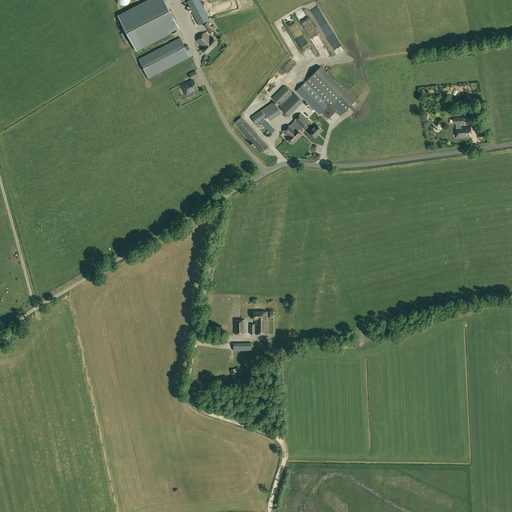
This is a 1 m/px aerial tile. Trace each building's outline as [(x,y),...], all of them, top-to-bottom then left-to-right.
[(177,26),(163,0),(157,0),(119,20),(134,48),(177,26)] [(190,0),(187,2),(199,26),(210,20),(199,0),(190,0)] [(277,25),(282,34),(293,29),(288,19),(277,25)] [(204,26),(210,32),(216,27),(214,25),(212,27),(208,22),(204,26)] [(204,32),(200,37),(196,41),(204,48),(202,49),(207,54),(218,42),(213,37),(211,39),(204,32)] [(185,46),(180,37),(138,59),(148,78),(193,55),(188,45),(185,46)] [(320,115),(322,113),(329,120),(336,112),(340,116),(355,101),(321,66),(305,81),(324,100),(324,101),(305,82),(296,91),(320,115)] [(182,86),(183,89),(184,89),(185,91),(185,92),(186,95),(198,89),(194,80),(182,86)] [(273,98),(281,106),(293,94),(285,86),(273,98)] [(256,125),(269,116),(271,118),(274,115),(273,113),(279,109),(273,102),(272,101),(267,104),(268,106),(251,117),(256,125)] [(283,132),(288,137),(287,138),(290,141),(289,142),(291,144),(292,143),(293,143),(302,134),(299,132),(303,129),(310,122),(301,113),(294,120),(295,121),(291,125),(290,124),(283,132)] [(262,153),(268,147),(242,117),(235,122),(262,153)] [(322,130),(317,125),(309,132),(315,138),(322,130)] [(486,134),(485,126),(477,128),(478,136),(486,134)] [(471,137),(470,127),(456,128),(457,138),(471,137)] [(250,334),(255,334),(262,334),(261,312),(253,312),(253,319),(255,319),(255,324),(250,324),(250,334)] [(268,312),(261,312),(262,334),(268,334),(268,317),(273,317),(273,312),(268,312)] [(245,334),(245,320),(234,320),(235,334),(245,334)]
